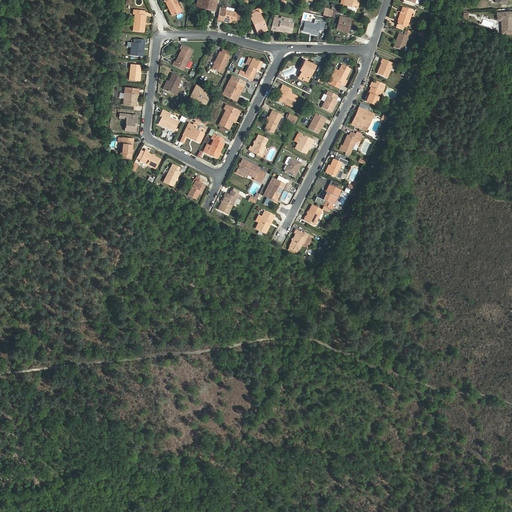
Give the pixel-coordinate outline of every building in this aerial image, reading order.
[(166,0),(174,17),(183,12),(177,0),(166,0)] [(207,0),(199,0),(198,7),(207,8),(207,11),(212,12),(213,9),(216,10),(218,2),(207,0)] [(343,0),(342,6),(353,9),(355,2),(357,2),(357,0),(343,0)] [(323,8),(322,16),(331,17),(332,9),(323,8)] [(411,12),(402,8),(396,25),(403,28),(404,29),(411,12)] [(219,19),(231,22),(239,24),(241,15),(221,10),(219,19)] [(511,24),(510,24),(510,21),(510,11),(496,11),(497,16),(500,16),(500,19),(501,33),(511,32),(511,24)] [(135,17),(133,33),(145,34),(146,18),(144,18),(144,13),(134,12),(133,17),(135,17)] [(255,23),(253,24),(258,35),(267,31),(259,13),(252,16),(255,23)] [(280,20),(274,18),(271,31),(277,33),(278,31),(286,33),(292,34),(294,25),(290,24),(291,20),(281,18),(280,20)] [(351,21),(339,18),(336,31),(335,35),(345,37),(348,25),(350,25),(351,21)] [(322,32),(323,25),(320,24),(320,22),(315,21),(314,26),(305,24),(303,33),(317,36),(318,31),(322,32)] [(410,36),(403,33),(401,37),(397,35),(391,49),(401,53),(407,39),(409,39),(410,36)] [(146,42),(139,42),(138,45),(134,44),(133,57),(144,58),(146,42)] [(185,47),(183,51),(177,63),(175,63),(173,67),(184,72),(194,52),(185,47)] [(220,54),(212,71),(221,76),(230,59),(228,58),(230,54),(223,51),(222,55),(220,54)] [(258,71),(260,64),(252,60),(252,61),(249,67),(245,75),(239,72),(237,76),(252,83),(254,79),(253,79),(257,71),(258,71)] [(391,64),(381,60),(379,63),(380,64),(376,74),(385,78),(391,64)] [(304,62),(301,67),(303,67),(298,77),(303,79),(302,81),(306,83),(314,67),(304,62)] [(124,81),(134,82),(135,74),(135,66),(125,66),(124,81)] [(303,67),(301,67),(295,79),(301,83),(302,81),(303,79),(298,77),(303,67)] [(341,86),(344,81),(348,74),(340,69),(338,73),(333,82),(330,80),(327,85),(337,90),(339,86),(340,85),(341,86)] [(333,82),(338,73),(334,71),(330,80),(333,82)] [(174,76),(171,83),(166,93),(178,100),(182,91),(179,89),(183,81),(174,76)] [(236,103),(239,98),(237,97),(238,94),(240,95),(244,87),(231,80),(223,96),(236,103)] [(364,103),(374,107),(380,92),(382,93),(384,86),(375,82),(373,85),(370,84),(369,87),(371,87),(369,92),(368,94),(364,103)] [(282,87),(280,92),(282,93),(278,100),(285,104),(284,106),(292,109),(297,99),(289,95),(291,92),(282,87)] [(211,95),(197,88),(191,102),(204,108),(211,95)] [(137,96),(140,96),(140,90),(127,89),(125,106),(138,107),(138,100),(137,101),(137,96)] [(282,93),(280,92),(275,101),(284,106),(285,104),(278,100),(282,93)] [(336,96),(327,92),(324,96),(326,97),(320,108),(329,113),(336,101),(334,100),(336,96)] [(229,131),(233,123),(237,113),(224,106),(222,109),(224,110),(217,125),(229,131)] [(369,110),(364,107),(362,111),(366,112),(364,116),(370,119),(372,115),(368,113),(369,110)] [(362,111),(357,109),(351,122),(366,128),(370,119),(364,116),(366,112),(362,111)] [(176,132),(180,124),(171,119),(172,116),(165,112),(163,116),(165,117),(161,125),(167,128),(176,132)] [(265,122),(268,124),(272,116),(280,120),(282,117),(272,112),(269,119),(266,118),(265,122)] [(138,133),(138,127),(136,126),(137,116),(121,115),(121,119),(128,119),(127,132),(138,133)] [(316,135),(319,130),(320,128),(323,123),(324,120),(315,115),(307,130),(316,135)] [(272,116),(268,124),(265,131),(273,135),(280,120),(272,116)] [(295,120),(287,116),(284,121),(292,125),(295,120)] [(351,122),(349,126),(364,132),(366,128),(351,122)] [(190,125),(185,134),(195,139),(194,141),(200,144),(204,135),(193,129),(194,127),(190,125)] [(353,136),(349,134),(347,137),(345,143),(343,142),(340,148),(338,152),(344,154),(348,156),(350,151),(352,145),(356,147),(359,139),(358,138),(353,136)] [(309,144),(312,145),(313,142),(301,135),(297,143),(294,149),(304,155),(306,150),(309,144)] [(223,140),(214,136),(212,140),(214,142),(208,155),(217,160),(225,145),(221,143),(223,140)] [(257,153),(261,155),(265,148),(264,147),(267,141),(259,136),(255,143),(254,145),(253,149),(251,148),(249,152),(255,156),(257,153)] [(134,141),(124,140),(122,159),(132,160),(134,141)] [(142,161),(158,169),(163,159),(151,154),(152,152),(148,150),(147,152),(143,151),(139,158),(143,160),(142,161)] [(341,165),(345,167),(346,163),(336,158),(334,162),(332,161),(329,168),(326,175),(334,179),(338,172),(341,165)] [(287,167),(284,173),(294,178),(301,165),(291,160),(287,167)] [(260,170),(244,162),(238,171),(239,171),(246,175),(255,180),(255,182),(261,185),(266,175),(260,172),(260,170)] [(174,188),(177,183),(179,180),(182,174),(179,172),(181,169),(174,166),(165,184),(174,188)] [(199,191),(200,192),(202,193),(205,186),(202,185),(204,181),(198,178),(196,181),(193,189),(188,196),(196,201),(199,194),(198,193),(199,191)] [(292,183),(286,180),(285,182),(278,178),(276,181),(285,185),(285,184),(290,187),(292,183)] [(266,199),(276,181),(272,179),(262,197),(266,199)] [(276,181),(266,199),(274,203),(278,196),(279,196),(282,190),(285,185),(276,181)] [(288,193),(291,187),(290,187),(285,184),(285,185),(282,190),(284,191),(288,193)] [(327,194),(325,193),(322,201),(323,202),(321,207),(331,211),(339,192),(330,188),(327,194)] [(279,202),(287,206),(292,195),(288,193),(284,191),(279,202)] [(241,198),(233,194),(231,198),(226,195),(219,212),(228,217),(236,201),(239,202),(241,198)] [(311,206),(308,212),(307,215),(305,218),(303,222),(313,227),(321,211),(311,206)] [(274,218),(263,213),(254,230),(264,235),(274,218)] [(303,245),(307,239),(302,237),(302,235),(296,232),(294,235),(295,237),(293,241),(291,243),(286,252),(295,256),(302,244),(303,245)]
